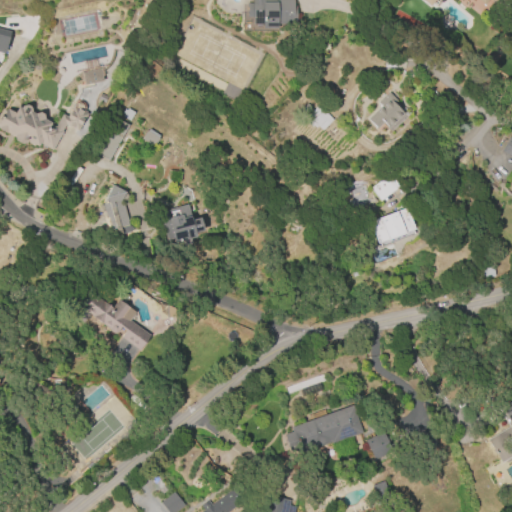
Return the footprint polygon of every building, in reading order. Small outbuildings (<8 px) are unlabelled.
[(293,0),(293,6),(295,6),(295,24),(276,24),(276,28),(261,28),(261,24),(252,24),(251,17),(246,17),(246,3),(251,3),(251,0),(293,0)] [(0,29),(9,32),(3,54),(0,53),(0,29)] [(402,114),(388,127),(382,121),(376,128),(367,119),(380,106),(377,102),(387,92),(396,101),(395,102),(404,110),(401,113),(402,114)] [(0,118),(6,109),(13,113),(17,107),(19,108),(21,106),(25,105),(29,107),(30,112),(34,114),(38,112),(42,114),(43,119),(50,123),(49,124),(54,127),(61,115),(66,117),(72,106),(86,114),(76,132),(64,125),(61,131),(51,150),(38,143),(37,147),(33,145),(32,146),(25,142),(24,143),(20,144),(14,141),(13,137),(6,133),(5,134),(0,131),(0,118)] [(321,131),(316,126),(315,128),(312,126),(311,127),(303,120),(316,105),(332,120),(321,131)] [(122,117),(124,114),(122,112),(124,109),(126,111),(127,109),(133,112),(128,121),(122,117)] [(127,125),(107,161),(96,154),(109,131),(114,134),(120,121),(127,125)] [(152,147),(140,139),(146,130),(147,131),(148,129),(158,136),(157,138),(157,139),(152,147)] [(508,137),(511,139),(511,157),(500,151),(508,137)] [(401,184),(379,201),(370,189),(392,172),(401,184)] [(111,230),(107,217),(105,218),(103,211),(101,212),(99,205),(103,203),(102,201),(111,185),(124,192),(127,196),(124,200),(121,200),(127,225),(131,228),(130,232),(121,234),(115,231),(115,229),(111,230)] [(158,212),(186,205),(190,220),(199,218),(202,231),(194,233),(195,237),(167,245),(158,212)] [(413,229),(376,243),(373,233),(371,234),(367,222),(405,208),(413,229)] [(493,277),(481,278),(480,261),(492,260),(493,277)] [(117,331),(117,332),(116,332),(115,333),(114,333),(113,333),(112,333),(111,333),(110,332),(109,331),(108,331),(108,330),(107,329),(107,328),(89,315),(82,324),(73,317),(80,307),(77,305),(87,291),(111,308),(116,300),(134,312),(128,320),(148,336),(138,350),(120,337),(124,331),(119,327),(119,329),(118,330),(117,331)] [(485,441),(507,427),(496,410),(511,399),(511,455),(499,463),(485,441)] [(289,428),(351,406),(361,433),(306,452),(303,443),(288,448),(283,435),(291,432),(289,428)] [(364,441),(382,433),(391,452),(373,460),(364,441)] [(199,511),(229,490),(239,504),(228,511),(199,511)] [(166,511),(174,511),(183,506),(173,492),(159,503),(166,511)] [(294,507),(292,511),(262,511),(266,495),(289,500),(287,505),(294,507)]
